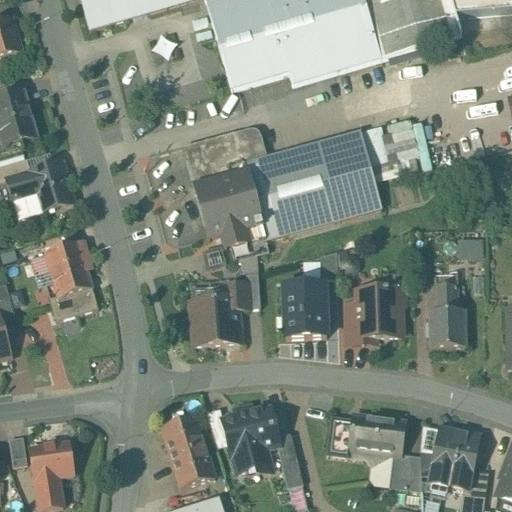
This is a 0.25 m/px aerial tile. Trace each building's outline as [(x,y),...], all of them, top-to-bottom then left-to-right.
[(78,0),(88,34),(107,29),(203,1),(230,94),(288,77),(291,89),(458,40),(446,0),(78,0)] [(450,0),(455,15),(506,0),(450,0)] [(10,21),(0,24),(0,59),(19,54),(10,21)] [(23,95),(0,101),(0,146),(1,150),(21,144),(35,140),(23,95)] [(268,256),(264,244),(380,213),(369,173),(379,171),(369,132),(265,159),(260,139),(257,134),(253,132),(247,132),(234,136),(233,135),(182,149),(208,242),(225,237),(233,265),(268,256)] [(0,146),(0,160),(23,153),(21,144),(1,150),(0,146)] [(25,163),(0,170),(0,186),(7,184),(13,206),(36,200),(29,176),(25,163)] [(29,176),(36,200),(40,215),(72,205),(61,167),(29,176)] [(483,259),(482,239),(458,240),(459,260),(483,259)] [(83,244),(43,256),(56,300),(57,302),(91,292),(84,266),(89,265),(83,244)] [(335,256),(319,260),(319,283),(336,282),(335,256)] [(426,289),(426,266),(414,266),(414,289),(426,289)] [(257,277),(243,278),(244,289),(245,289),(247,313),(259,312),(257,277)] [(382,294),(355,295),(356,307),(357,342),(363,342),(400,341),(399,312),(402,309),(402,298),(399,295),(398,277),(381,278),(382,294)] [(456,279),(434,280),(434,289),(435,315),(457,314),(456,279)] [(4,288),(0,288),(0,305),(9,303),(4,288)] [(323,288),(282,289),(284,342),(325,340),(323,288)] [(224,303),(190,305),(193,350),(239,346),(238,329),(236,325),(235,318),(237,314),(247,313),(245,289),(244,289),(223,291),(224,303)] [(91,292),(57,302),(56,300),(48,302),(55,325),(97,312),(91,292)] [(9,303),(0,305),(0,326),(14,322),(9,303)] [(356,307),(345,308),(347,347),(363,347),(363,342),(357,342),(356,307)] [(435,315),(428,315),(428,328),(426,328),(427,338),(428,338),(429,352),(465,351),(464,314),(457,314),(435,315)] [(248,413),(235,416),(237,420),(221,424),(230,460),(232,460),(236,477),(256,473),(255,466),(267,464),(264,452),(276,449),(277,449),(274,434),(268,413),(249,417),(248,413)] [(405,425),(351,418),(349,431),(346,454),(348,454),(391,460),(400,461),(400,458),(405,425)] [(194,421),(160,432),(180,493),(214,482),(194,421)] [(349,431),(330,428),(327,457),(348,460),(348,454),(346,454),(349,431)] [(479,440),(438,432),(433,456),(430,469),(431,469),(432,467),(471,475),(470,477),(471,477),(472,475),(479,440)] [(290,438),(274,434),(277,449),(276,449),(280,465),(295,461),(290,438)] [(67,446),(28,452),(33,484),(38,511),(52,511),(57,511),(62,510),(57,481),(72,479),(67,446)] [(511,446),(497,482),(501,484),(496,497),(496,501),(511,506),(511,446)] [(433,456),(419,454),(419,455),(419,460),(419,479),(429,478),(431,469),(430,469),(433,456)] [(400,458),(400,461),(391,460),(387,491),(420,495),(419,479),(419,460),(400,458)] [(295,461),(280,465),(286,492),(302,489),(295,461)] [(471,475),(432,467),(431,469),(429,478),(427,487),(431,488),(431,489),(445,492),(446,491),(468,495),(471,477),(470,477),(471,475)] [(472,475),(471,477),(468,495),(484,497),(487,477),(472,475)] [(482,511),(484,497),(468,495),(465,511),(482,511)] [(221,511),(219,502),(186,511),(221,511)]
